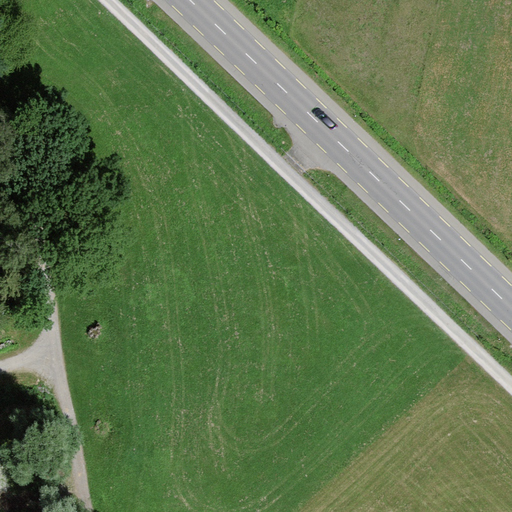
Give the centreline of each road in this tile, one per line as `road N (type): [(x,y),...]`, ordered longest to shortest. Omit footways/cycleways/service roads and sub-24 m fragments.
road 1 (secondary): [(511,307),(189,0)]
road 2 (residential): [(82,511),(25,185),(0,125)]
